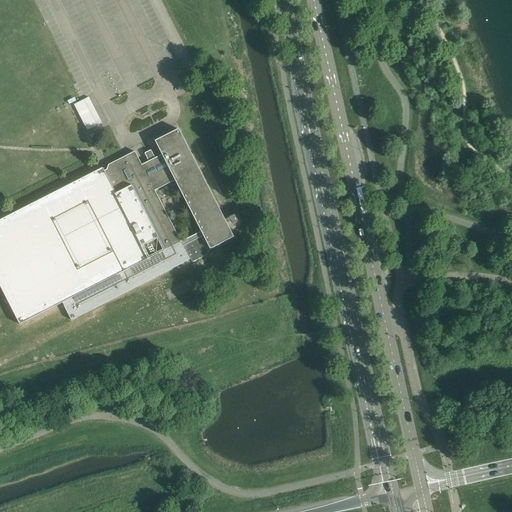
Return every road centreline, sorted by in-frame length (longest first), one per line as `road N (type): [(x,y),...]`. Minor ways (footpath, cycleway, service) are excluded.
road 1 (secondary): [(283,0),(393,496)]
road 2 (secondary): [(421,490),(317,0)]
